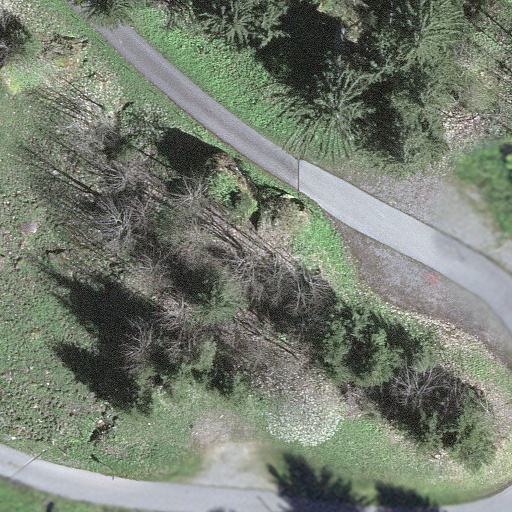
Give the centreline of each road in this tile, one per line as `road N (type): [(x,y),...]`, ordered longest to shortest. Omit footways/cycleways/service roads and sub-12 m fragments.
road 1 (unclassified): [(511,300),(292,174),(196,107),(81,0)]
road 2 (track): [(239,511),(120,497),(0,463)]
